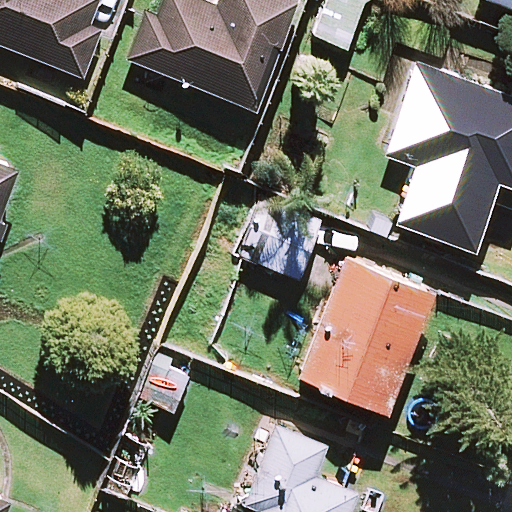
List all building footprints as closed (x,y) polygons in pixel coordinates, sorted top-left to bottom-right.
[(0,0),(0,41),(76,72),(94,28),(84,24),(93,0),(0,0)] [(287,0),(212,0),(211,2),(206,0),(149,0),(128,57),(248,103),(287,0)] [(360,0),(324,0),(311,34),(342,46),(360,0)] [(511,171),(511,93),(400,55),(381,108),(395,113),(382,148),(412,159),(392,217),(465,242),(488,174),(509,181),(511,171)] [(0,223),(3,214),(0,212),(0,183),(8,161),(0,158),(0,223)] [(237,255),(328,291),(296,372),(377,404),(424,288),(342,256),(353,227),(262,191),(237,255)] [(185,373),(152,359),(136,395),(169,409),(185,373)] [(318,440),(271,422),(241,499),(255,504),(251,511),(337,511),(348,486),(307,470),(318,440)]
